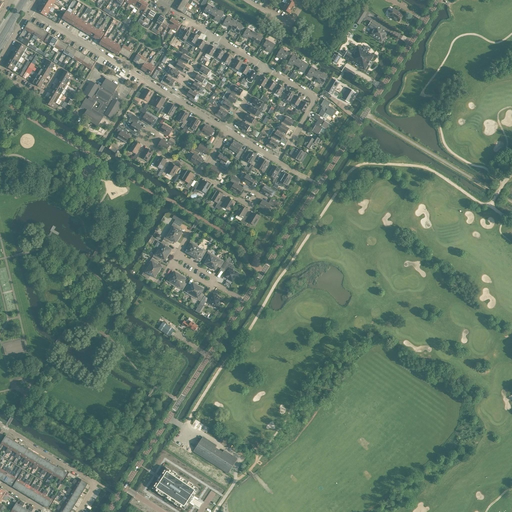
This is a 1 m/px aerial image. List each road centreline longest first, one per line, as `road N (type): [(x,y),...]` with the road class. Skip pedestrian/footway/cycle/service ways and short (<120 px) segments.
road 1 (unclassified): [(242,300),(438,0)]
road 2 (unclassified): [(108,511),(242,300)]
road 3 (residential): [(174,98),(30,10)]
road 4 (residential): [(78,511),(95,482),(0,424)]
road 5 (residential): [(278,160),(316,98),(265,67)]
